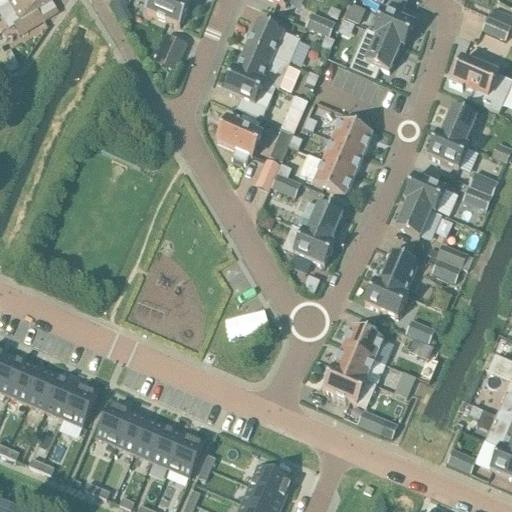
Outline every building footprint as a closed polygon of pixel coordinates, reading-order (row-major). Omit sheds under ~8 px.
[(15,29),(21,39),(45,24),(38,13),(53,4),(50,0),(20,0),(10,6),(10,5),(0,10),(0,18),(8,32),(15,29)] [(128,8),(132,0),(115,0),(115,2),(128,8)] [(173,0),(151,0),(145,15),(180,30),(190,6),(189,6),(189,7),(173,0)] [(285,9),(289,0),(263,0),(286,10),(286,9),(285,9)] [(392,0),(383,15),(374,36),(401,48),(400,49),(405,51),(415,28),(400,22),(407,6),(397,0),(392,0)] [(477,38),(481,15),(465,12),(460,35),(477,38)] [(335,23),(312,14),(306,27),(329,37),(335,23)] [(511,32),(488,21),(482,34),(505,44),(511,32)] [(258,24),(249,47),(291,65),(301,43),(284,36),(284,35),(258,24)] [(339,37),(351,42),(356,29),(345,24),(339,37)] [(367,34),(350,73),(375,84),(380,72),(389,76),(400,49),(401,48),(374,36),(367,34)] [(334,40),(325,37),(321,48),(330,51),(334,40)] [(237,73),(276,90),(280,92),(289,70),(291,65),(249,47),(237,73)] [(0,76),(19,69),(12,49),(0,52),(0,76)] [(162,52),(156,65),(175,73),(181,61),(162,52)] [(454,76),(449,88),(462,93),(464,90),(476,95),(471,106),(498,118),(511,85),(511,84),(497,78),(498,77),(494,75),(498,67),(485,61),(481,70),(462,62),(456,77),(454,76)] [(332,63),(325,80),(343,88),(350,71),(332,63)] [(276,90),(237,73),(234,72),(224,95),(241,102),(236,113),(261,125),(267,112),(256,107),(261,95),(272,100),(276,90)] [(319,80),(310,76),(305,87),(314,91),(319,80)] [(295,100),(281,133),(282,133),(294,138),(308,106),(295,100)] [(442,138),(465,148),(476,122),(477,121),(453,111),(453,112),(442,138)] [(240,124),(227,118),(222,130),(223,130),(217,145),(235,153),(232,162),(245,168),(249,159),(253,161),(262,138),(238,127),(240,124)] [(317,126),(308,122),(304,132),(313,136),(317,126)] [(373,137),(340,123),(340,124),(333,141),(365,156),(373,138),(373,137)] [(294,138),(282,133),(270,160),(281,165),(283,165),(294,138)] [(469,150),(465,148),(442,138),(437,137),(427,160),(459,173),(469,150)] [(304,144),(294,140),(290,151),(299,155),(304,144)] [(323,164),(355,178),(365,156),(333,141),(323,164)] [(511,151),(511,149),(498,144),(492,158),(507,164),(511,151)] [(278,178),(282,168),(267,162),(255,191),(270,197),(273,192),(278,178)] [(323,164),(313,186),(346,200),(346,199),(355,178),(323,164)] [(282,168),(278,178),(290,182),(293,173),(282,168)] [(500,186),(475,176),(469,190),(493,201),(500,186)] [(301,188),(278,178),(273,192),(295,202),(301,188)] [(404,203),(408,205),(431,215),(436,217),(446,193),(414,180),(404,203)] [(492,202),(469,192),(462,206),(486,217),(492,202)] [(431,215),(408,205),(397,231),(396,232),(420,242),(420,241),(431,215)] [(319,209),(307,235),(331,246),(342,219),(319,208),(319,209)] [(331,246),(307,235),(303,234),(293,257),(325,270),(334,247),(331,246)] [(439,264),(461,274),(467,259),(442,248),(439,257),(436,263),(439,264)] [(430,253),(427,259),(436,263),(439,257),(430,253)] [(391,257),(378,286),(405,298),(418,268),(418,267),(391,256),(391,257)] [(455,288),(461,274),(439,264),(433,279),(455,288)] [(314,296),(320,284),(309,279),(303,291),(314,296)] [(405,298),(378,286),(375,285),(365,308),(398,322),(408,299),(405,298)] [(431,308),(445,314),(452,298),(438,292),(431,308)] [(434,334),(411,324),(406,338),(429,348),(434,334)] [(383,342),(351,328),(351,329),(342,350),(373,363),(382,343),(383,342)] [(414,343),(409,354),(428,362),(433,351),(414,343)] [(373,363),(342,350),(334,370),(364,383),(373,363)] [(0,396),(8,400),(24,365),(24,364),(18,362),(17,362),(5,357),(0,368),(0,396)] [(498,378),(511,383),(511,366),(496,360),(489,374),(498,378)] [(35,370),(24,365),(8,400),(27,408),(42,373),(41,372),(35,369),(35,370)] [(333,369),(322,393),(355,408),(367,413),(377,389),(366,384),(364,383),(334,370),(333,369)] [(27,408),(46,416),(61,381),(50,376),(44,373),(43,373),(42,373),(27,408)] [(417,382),(404,377),(395,398),(408,403),(417,382)] [(80,389),(79,389),(67,384),(67,383),(61,381),(46,416),(64,424),(80,389)] [(507,396),(496,420),(511,427),(511,384),(511,385),(507,396)] [(86,391),(80,389),(64,424),(83,432),(98,397),(85,392),(86,391)] [(130,415),(124,412),(123,412),(111,407),(96,442),(114,450),(130,415)] [(485,415),(474,410),(470,420),(481,424),(485,415)] [(142,420),(130,415),(114,450),(133,458),(148,423),(142,420)] [(357,429),(392,444),(398,430),(364,415),(357,429)] [(511,457),(511,427),(496,420),(485,446),(499,452),(511,457)] [(152,466),(167,431),(156,427),(156,426),(150,424),(148,423),(133,458),(152,466)] [(168,432),(167,431),(152,466),(171,474),(186,440),(186,439),(174,434),(168,431),(168,432)] [(186,440),(171,474),(190,483),(205,448),(192,442),(186,439),(186,440)] [(0,457),(5,459),(8,452),(0,448),(0,457)] [(453,451),(447,465),(470,474),(476,460),(453,451)] [(8,452),(5,459),(16,464),(19,457),(8,452)] [(511,457),(499,452),(490,473),(511,482),(511,457)] [(208,459),(203,470),(211,473),(216,462),(208,459)] [(40,475),(43,467),(32,462),(28,470),(40,475)] [(54,472),(43,467),(40,475),(51,479),(54,472)] [(211,473),(203,470),(198,481),(206,485),(211,473)] [(258,470),(250,489),(285,504),(288,498),(288,497),(293,485),(258,470)] [(84,494),(95,499),(99,491),(87,486),(84,494)] [(242,508),(251,511),(281,511),(285,504),(250,489),(242,508)] [(99,491),(95,499),(107,504),(110,496),(99,491)] [(188,505),(195,509),(200,497),(192,494),(188,505)] [(131,511),(134,506),(123,501),(120,509),(126,511),(131,511)] [(0,511),(23,511),(0,502),(0,511)]
